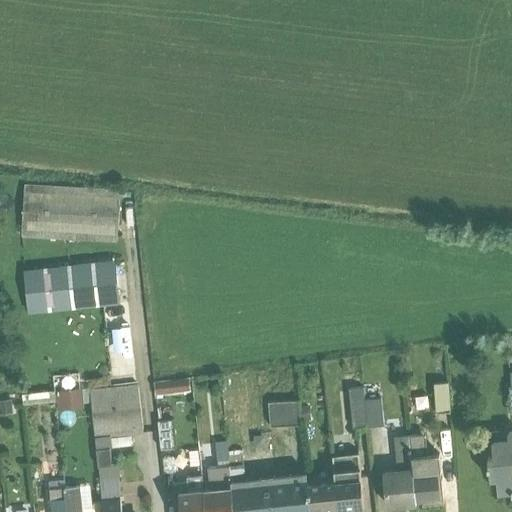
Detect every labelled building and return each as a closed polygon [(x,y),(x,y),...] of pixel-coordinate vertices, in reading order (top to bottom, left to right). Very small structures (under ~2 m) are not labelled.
[(25,184),(22,238),(117,243),(120,190),(25,184)] [(117,258),(24,267),(30,318),(122,308),(117,258)] [(189,379),(154,382),(155,395),(190,391),(189,379)] [(449,383),(435,384),(436,413),(451,413),(449,383)] [(91,390),(92,403),(97,440),(133,436),(145,434),(139,384),(91,390)] [(364,387),(368,427),(384,426),(381,385),(364,387)] [(368,427),(364,387),(349,389),(353,428),(368,427)] [(55,392),(57,402),(57,411),(85,408),(84,403),(92,403),(91,390),(91,388),(55,392)] [(418,389),(405,391),(407,405),(420,403),(418,389)] [(57,402),(55,392),(23,396),(24,406),(57,402)] [(12,400),(0,400),(0,414),(13,413),(12,400)] [(302,421),(300,407),(300,400),(269,402),(271,428),(302,426),(302,421)] [(300,407),(302,421),(311,420),(310,406),(300,407)] [(172,420),(159,421),(162,450),(175,448),(172,420)] [(508,430),(487,432),(491,480),(497,479),(499,495),(511,493),(511,432),(508,433),(508,430)] [(410,436),(417,505),(418,505),(417,502),(423,502),(423,504),(445,502),(440,454),(427,456),(425,435),(410,436)] [(133,436),(97,440),(99,467),(113,466),(111,449),(134,446),(133,436)] [(417,505),(410,436),(395,438),(398,469),(385,471),(389,508),(390,507),(390,506),(416,504),(416,505),(417,505)] [(204,490),(206,511),(234,511),(228,452),(228,444),(217,445),(219,468),(210,469),(212,489),(204,490)] [(243,451),(228,452),(234,511),(311,511),(308,483),(307,474),(246,479),(243,451)] [(336,480),(339,511),(365,509),(359,455),(334,457),(336,480)] [(113,466),(99,467),(104,511),(122,511),(120,491),(119,491),(118,477),(120,477),(118,465),(113,466)] [(206,511),(204,490),(202,476),(187,478),(188,482),(177,484),(179,511),(181,511),(206,511)] [(67,511),(65,489),(64,480),(49,482),(52,511),(67,511)] [(308,483),(311,511),(335,511),(339,511),(336,480),(308,483)] [(83,510),(92,509),(89,486),(81,487),(83,510)] [(65,489),(67,511),(92,511),(92,509),(83,510),(81,487),(65,489)]
